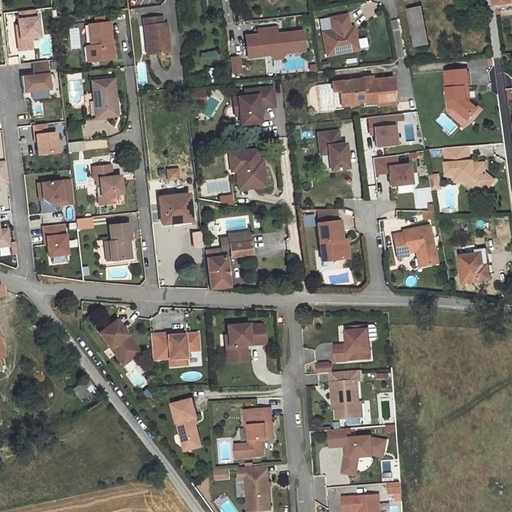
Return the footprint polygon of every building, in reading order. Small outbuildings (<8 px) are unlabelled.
[(494,0),(496,12),(511,9),(511,5),(511,3),(511,2),(511,0),(494,0)] [(422,8),(409,11),(416,47),(430,44),(422,8)] [(40,37),(37,17),(35,18),(34,9),(19,11),(19,19),(17,20),(18,25),(20,39),(17,39),(18,51),(32,49),(31,38),(40,37)] [(346,15),(319,20),(321,29),(331,27),(331,31),(321,33),(326,55),(353,50),(351,40),(356,39),(354,30),(347,31),(346,28),(349,28),(346,15)] [(162,16),(143,18),(144,26),(146,26),(149,54),(169,52),(166,23),(162,23),(162,16)] [(108,22),(87,25),(90,46),(92,60),(112,58),(108,22)] [(304,50),(301,31),(282,33),(283,36),(276,37),(275,28),(257,30),(257,35),(244,37),(247,58),(268,55),(273,59),(283,58),(287,53),(304,50)] [(238,58),(230,59),(232,74),(240,73),(238,58)] [(33,75),(21,77),(23,93),(30,92),(51,90),(47,60),(31,62),(33,75)] [(214,67),(206,68),(208,83),(216,82),(214,67)] [(467,71),(446,72),(449,101),(455,100),(456,108),(456,109),(469,120),(478,109),(470,103),(467,100),(466,88),(469,88),(467,71)] [(196,75),(188,76),(189,86),(197,85),(196,75)] [(361,79),(329,83),(330,92),(337,91),(339,106),(354,104),(354,103),(361,102),(362,107),(394,103),(390,77),(368,80),(368,84),(362,85),(361,79)] [(112,100),(115,100),(113,80),(91,82),(95,118),(114,116),(112,100)] [(275,106),(272,87),(253,89),(254,95),(244,96),(232,98),(233,107),(237,107),(239,108),(239,115),(241,125),(261,122),(260,114),(259,108),(262,108),(275,106)] [(51,90),(30,92),(31,100),(51,97),(51,90)] [(203,90),(190,92),(191,99),(203,98),(203,90)] [(337,91),(330,92),(332,107),(339,106),(337,91)] [(204,104),(203,98),(191,99),(191,106),(204,104)] [(394,114),(374,117),(375,127),(373,127),(375,147),(396,144),(394,126),(395,126),(395,121),(394,114)] [(375,127),(374,117),(366,117),(368,128),(373,127),(375,127)] [(36,136),(38,155),(57,153),(55,133),(47,134),(45,123),(33,125),(34,136),(36,136)] [(326,153),(328,153),(330,170),(348,168),(346,143),(339,144),(338,131),(317,134),(319,147),(325,147),(326,153)] [(84,141),(67,143),(67,151),(85,149),(84,141)] [(470,162),(468,146),(445,148),(447,176),(456,175),(464,175),(465,181),(472,181),(485,192),(495,181),(485,173),(485,163),(475,164),(470,164),(470,162)] [(264,186),(262,166),(258,166),(258,159),(257,149),(231,152),(232,161),(235,161),(235,170),(237,189),(264,186)] [(396,155),(372,158),(374,174),(389,173),(390,186),(406,184),(410,178),(409,164),(397,166),(396,155)] [(96,179),(99,179),(101,195),(98,196),(99,206),(115,204),(114,194),(122,193),(121,181),(119,181),(118,176),(111,177),(110,165),(92,167),(93,180),(96,179)] [(438,175),(430,176),(432,190),(437,189),(436,182),(439,182),(438,175)] [(53,206),(74,203),(71,179),(37,183),(39,199),(43,199),(48,203),(53,203),(53,206)] [(159,180),(149,181),(150,192),(160,191),(159,180)] [(472,181),(465,181),(482,196),(485,192),(472,181)] [(188,194),(158,197),(159,203),(149,204),(151,223),(161,222),(161,224),(194,220),(193,210),(189,211),(188,194)] [(43,199),(39,199),(40,213),(54,211),(53,206),(53,203),(48,203),(43,199)] [(337,209),(315,210),(317,223),(338,221),(337,209)] [(436,211),(424,211),(423,219),(438,219),(436,211)] [(313,215),(302,216),(303,224),(314,222),(313,215)] [(92,217),(75,219),(76,229),(93,228),(92,217)] [(317,223),(316,223),(321,261),(344,258),(341,240),(339,220),(338,221),(317,223)] [(129,223),(109,225),(111,241),(108,241),(110,260),(131,258),(128,240),(131,239),(129,223)] [(47,245),(48,256),(67,254),(64,224),(42,226),(43,238),(46,237),(47,245)] [(418,250),(421,265),(436,263),(429,226),(402,231),(402,233),(392,235),(397,257),(408,255),(407,252),(415,251),(418,250)] [(0,246),(8,246),(7,230),(0,230),(0,246)] [(229,244),(249,242),(248,233),(229,235),(229,238),(220,239),(222,249),(229,248),(229,244)] [(210,288),(229,286),(225,257),(252,254),(250,242),(249,242),(229,244),(229,248),(222,249),(205,251),(210,288)] [(476,254),(460,256),(463,283),(490,279),(488,265),(485,266),(482,249),(475,250),(476,254)] [(125,337),(127,335),(116,320),(98,333),(122,365),(138,354),(125,337)] [(227,362),(247,361),(246,350),(244,350),(243,345),(246,344),(265,343),(264,324),(248,325),(248,324),(227,326),(228,335),(229,345),(226,345),(227,362)] [(371,359),(368,326),(350,327),(347,331),(347,339),(351,342),(351,345),(348,345),(335,346),(336,362),(371,359)] [(176,335),(150,337),(152,359),(169,358),(169,366),(178,365),(178,358),(186,358),(185,351),(198,350),(197,333),(184,334),(176,335)] [(140,352),(127,335),(125,337),(138,354),(140,352)] [(330,373),(332,372),(331,365),(329,363),(319,364),(317,366),(318,374),(330,373)] [(342,382),(331,383),(332,392),(335,391),(336,410),(337,420),(360,418),(359,402),(357,381),(360,381),(359,370),(341,372),(342,382)] [(332,372),(330,373),(331,383),(342,382),(341,372),(332,372)] [(97,391),(89,381),(73,392),(81,403),(97,391)] [(152,393),(148,389),(143,393),(147,397),(152,393)] [(193,399),(172,404),(182,442),(188,440),(191,449),(201,446),(194,419),(198,418),(193,399)] [(235,445),(236,458),(263,456),(262,440),(273,439),(272,431),(270,431),(270,428),(272,428),(270,408),(244,411),(245,427),(248,427),(248,428),(249,441),(249,444),(235,445)] [(351,438),(350,428),(329,430),(331,447),(346,446),(346,455),(344,468),(345,470),(347,473),(349,474),(350,474),(354,473),(356,471),(356,469),(357,466),(356,456),(374,454),(384,456),(386,441),(371,438),(371,437),(351,438)] [(188,440),(182,442),(185,451),(191,449),(188,440)] [(246,467),(238,468),(238,477),(245,477),(248,511),(271,510),(268,466),(252,467),(246,467)] [(379,511),(378,495),(343,498),(343,511),(379,511)]
